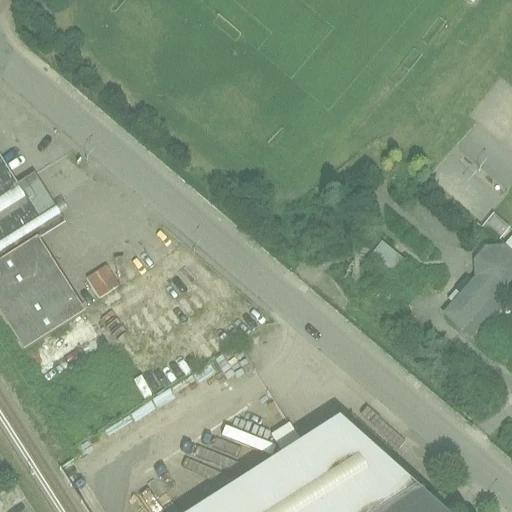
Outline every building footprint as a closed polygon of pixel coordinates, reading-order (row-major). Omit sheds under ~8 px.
[(0,155),(0,311),(26,353),(89,314),(42,240),(67,225),(36,176),(20,186),(15,178),(0,155)] [(494,217),(483,228),(498,242),(508,230),(494,217)] [(511,239),(502,250),(511,258),(511,239)] [(381,246),(369,259),(391,279),(403,265),(381,246)] [(462,336),(503,289),(507,286),(511,276),(511,265),(509,257),(495,250),(480,255),(473,269),(476,280),(442,319),(462,336)] [(99,300),(127,279),(113,261),(85,282),(99,300)] [(438,511),(337,421),(196,511),(438,511)]
